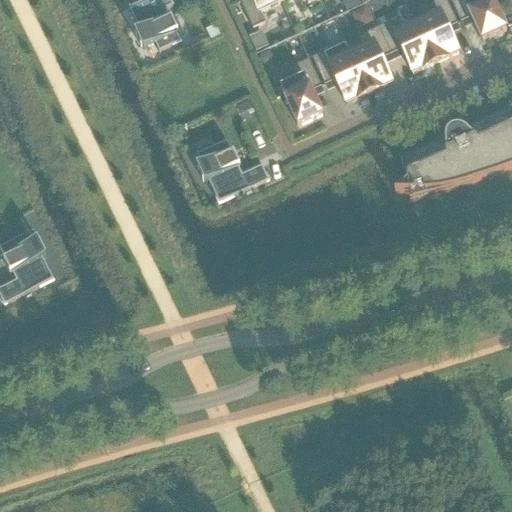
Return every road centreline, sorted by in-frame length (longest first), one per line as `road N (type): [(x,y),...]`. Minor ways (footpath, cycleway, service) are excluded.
road 1 (tertiary): [(511,269),(278,340),(187,350),(0,421)]
road 2 (tertiary): [(0,444),(89,416),(211,401),(309,359),(511,298)]
road 3 (residential): [(511,55),(290,154)]
